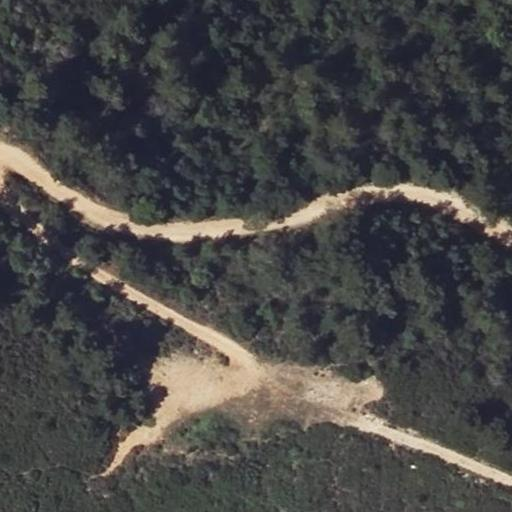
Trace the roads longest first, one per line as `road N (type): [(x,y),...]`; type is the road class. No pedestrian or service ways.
road 1 (track): [(0,192),(150,308),(317,404),(511,487)]
road 2 (track): [(0,157),(93,219),(137,230),(187,235),(267,225),(400,196),(447,207),(511,242)]
